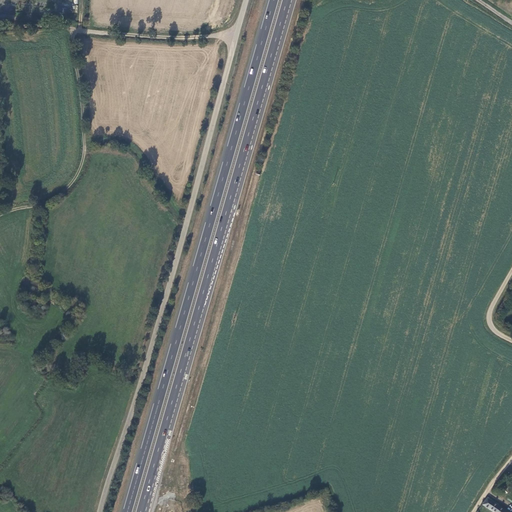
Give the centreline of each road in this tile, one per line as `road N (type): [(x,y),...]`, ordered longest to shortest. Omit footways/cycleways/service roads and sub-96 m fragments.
road 1 (trunk): [(140,511),(286,0)]
road 2 (trunk): [(273,0),(127,511)]
road 3 (unclassified): [(99,511),(245,0)]
road 4 (track): [(0,214),(56,197),(79,171),(84,138),(71,32)]
road 5 (track): [(234,37),(71,32)]
road 6 (track): [(84,138),(135,148),(176,213),(188,218)]
